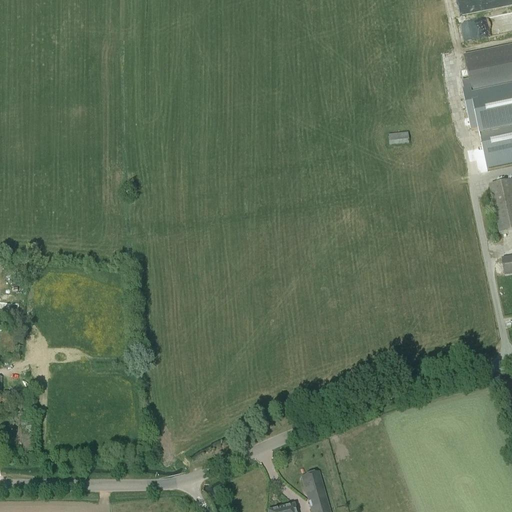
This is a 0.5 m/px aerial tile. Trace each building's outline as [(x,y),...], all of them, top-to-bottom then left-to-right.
[(466,0),(466,11),(475,11),(475,0),(466,0)] [(511,16),(462,25),(465,40),(511,31),(511,16)] [(475,91),(511,83),(511,44),(467,54),(475,91)] [(511,117),(478,125),(487,170),(511,164),(511,117)] [(407,134),(387,137),(388,149),(409,146),(407,134)] [(511,182),(489,187),(500,236),(511,233),(511,182)] [(511,256),(501,259),(504,276),(511,274),(511,256)] [(329,511),(319,473),(301,478),(310,511),(329,511)]
